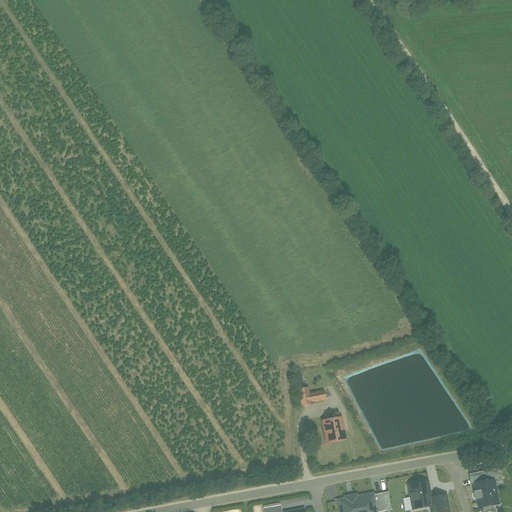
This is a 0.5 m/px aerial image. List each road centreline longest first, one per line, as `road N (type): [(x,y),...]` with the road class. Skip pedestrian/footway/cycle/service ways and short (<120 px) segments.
road 1 (unclassified): [(369,0),(511,212)]
road 2 (unclassified): [(314,483),(161,511)]
road 3 (unclassified): [(447,459),(314,483)]
